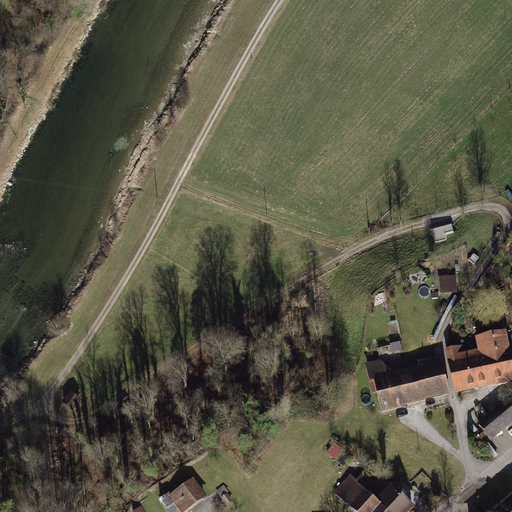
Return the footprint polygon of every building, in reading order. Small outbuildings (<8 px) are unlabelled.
[(448,239),(447,233),(455,232),(453,224),(435,228),(438,241),(448,239)] [(441,292),(459,291),(458,273),(440,273),(441,292)] [(470,348),(449,352),(457,395),(511,385),(511,341),(510,333),(478,338),(481,354),(471,356),(470,348)] [(450,397),(442,361),(400,370),(408,407),(450,397)] [(408,407),(400,370),(391,372),(389,362),(368,367),(372,383),(377,382),(384,412),(408,407)] [(79,402),(71,395),(64,404),(72,411),(79,402)] [(482,423),(497,441),(511,428),(511,401),(511,400),(482,423)] [(351,475),(332,494),(350,511),(410,511),(414,509),(394,490),(388,497),(365,476),(359,482),(351,475)] [(197,482),(171,498),(179,511),(191,511),(209,501),(197,482)] [(511,511),(511,498),(494,511),(511,511)]
